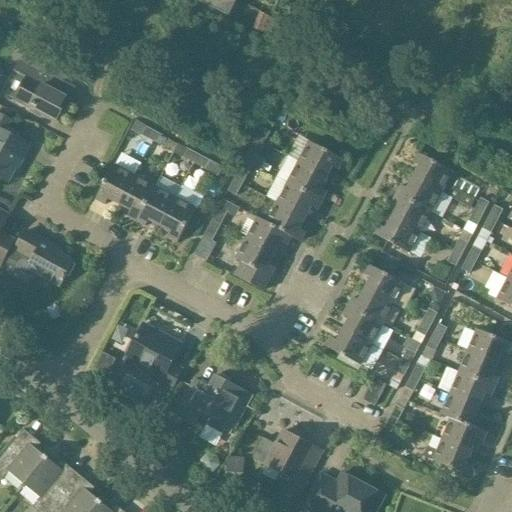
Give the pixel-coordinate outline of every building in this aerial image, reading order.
[(238,2),(234,0),(195,0),(231,17),(238,2)] [(21,61),(14,75),(26,81),(15,100),(56,122),(74,89),(21,61)] [(0,113),(0,177),(8,182),(21,158),(23,159),(30,146),(6,134),(13,121),(0,113)] [(153,142),(158,134),(146,127),(142,136),(153,142)] [(252,144),(262,149),(270,132),(261,128),(252,144)] [(169,140),(158,134),(153,142),(165,148),(169,140)] [(344,160),(310,142),(299,137),(288,157),(327,178),(333,166),(339,169),(344,160)] [(262,149),(252,144),(244,160),(254,165),(253,165),(261,169),(266,160),(258,156),(262,149)] [(190,162),(194,153),(178,145),(174,154),(190,162)] [(210,161),(194,153),(190,162),(206,170),(210,161)] [(414,178),(443,193),(454,172),(419,153),(414,163),(420,166),(414,178)] [(327,178),(288,157),(278,178),(288,183),(322,201),(327,191),(321,188),(327,178)] [(244,160),(236,175),(246,180),(253,165),(254,165),(244,160)] [(121,204),(136,176),(115,165),(97,199),(105,204),(108,198),(121,204)] [(246,180),(236,175),(227,191),(237,196),(246,180)] [(136,176),(121,204),(132,210),(129,216),(137,220),(155,186),(136,176)] [(449,195),(471,207),(481,189),(459,177),(449,195)] [(402,185),(397,195),(432,213),(443,193),(414,178),(408,188),(402,185)] [(322,201),(288,183),(277,203),(306,218),(312,206),(318,209),(322,201)] [(155,186),(137,220),(146,225),(150,219),(161,225),(176,197),(155,186)] [(399,206),(393,218),(421,234),(432,213),(397,195),(393,203),(399,206)] [(196,208),(176,197),(161,225),(171,231),(168,237),(178,242),(196,208)] [(481,199),(475,210),(484,215),(489,203),(481,199)] [(224,200),(209,228),(217,232),(227,213),(236,218),(241,209),(224,200)] [(306,218),(277,203),(267,222),(292,237),(300,241),(305,233),(300,230),(306,218)] [(489,216),(497,221),(511,228),(511,204),(510,204),(506,211),(495,206),(489,216)] [(10,216),(0,210),(0,267),(1,268),(15,241),(0,233),(10,216)] [(484,215),(475,210),(469,222),(478,226),(484,215)] [(497,221),(489,216),(483,229),(491,233),(497,221)] [(292,237),(267,222),(258,217),(247,238),(275,253),(280,242),(287,245),(292,237)] [(421,234),(393,218),(387,229),(381,225),(376,235),(410,254),(421,234)] [(217,232),(209,228),(194,255),(207,262),(217,244),(212,241),(217,232)] [(26,231),(16,251),(14,250),(6,264),(25,274),(28,268),(61,286),(74,262),(61,256),(64,252),(26,231)] [(275,253),(247,238),(236,258),(242,262),(235,276),(263,291),(275,268),(268,265),(275,253)] [(469,256),(477,261),(487,243),(478,238),(469,256)] [(459,239),(453,251),(462,255),(468,244),(459,239)] [(462,255),(453,251),(447,263),(456,267),(462,255)] [(477,261),(469,256),(461,269),(470,274),(477,261)] [(366,291),(394,306),(406,284),(371,266),(366,276),(372,279),(366,291)] [(14,277),(2,271),(0,275),(0,284),(8,289),(14,277)] [(511,281),(508,279),(498,299),(511,306),(511,281)] [(394,306),(366,291),(360,302),(354,299),(349,307),(384,326),(394,306)] [(459,316),(463,308),(455,304),(450,312),(459,316)] [(384,326),(349,307),(345,316),(351,319),(345,331),(373,346),(384,326)] [(429,309),(423,320),(432,325),(438,314),(429,309)] [(432,325),(423,320),(417,332),(425,336),(432,325)] [(150,378),(172,390),(183,369),(171,363),(181,344),(144,324),(127,356),(154,370),(150,378)] [(439,324),(433,336),(442,341),(449,329),(439,324)] [(511,344),(477,329),(468,351),(498,364),(503,352),(509,354),(511,347),(511,344)] [(373,346),(345,331),(339,342),(333,339),(328,348),(362,366),(373,346)] [(442,341),(433,336),(426,347),(436,352),(442,341)] [(407,350),(401,361),(410,365),(421,345),(408,337),(402,347),(407,350)] [(468,351),(459,372),(495,387),(500,378),(493,375),(498,364),(468,351)] [(410,365),(401,361),(388,385),(397,390),(410,365)] [(411,376),(420,380),(426,369),(417,364),(411,376)] [(495,387),(459,372),(451,393),(481,406),(486,394),(492,397),(495,387)] [(218,375),(216,378),(216,377),(206,395),(191,387),(178,413),(201,425),(222,436),(230,419),(244,393),(229,385),(231,382),(230,378),(221,374),(218,375)] [(420,380),(411,376),(405,387),(414,392),(420,380)] [(376,407),(387,385),(375,379),(363,400),(376,407)] [(481,406),(451,393),(441,415),(452,419),(478,429),(482,420),(476,418),(481,406)] [(390,417),(398,421),(404,410),(396,405),(390,417)] [(398,421),(390,417),(384,428),(392,432),(398,421)] [(452,419),(443,440),(473,452),(478,440),(483,442),(487,433),(478,429),(452,419)] [(48,458),(37,449),(41,444),(24,430),(0,459),(0,480),(1,482),(9,472),(25,486),(48,458)] [(285,431),(277,445),(263,438),(253,458),(267,466),(266,466),(292,479),(285,493),(298,500),(323,452),(285,431)] [(381,436),(377,446),(399,457),(404,448),(381,436)] [(443,440),(438,451),(428,447),(424,457),(434,461),(469,476),(473,466),(468,464),(473,452),(443,440)] [(58,467),(48,458),(25,486),(40,499),(33,508),(37,511),(47,511),(79,475),(62,461),(58,467)] [(227,464),(221,473),(221,475),(243,489),(244,472),(244,464),(227,464)] [(339,511),(340,511),(342,511),(376,511),(385,496),(342,474),(329,497),(314,489),(304,507),(312,511),(339,511)] [(79,475),(47,511),(93,511),(101,503),(91,494),(95,488),(79,475)] [(111,511),(101,503),(93,511),(123,511),(116,506),(111,511)]
